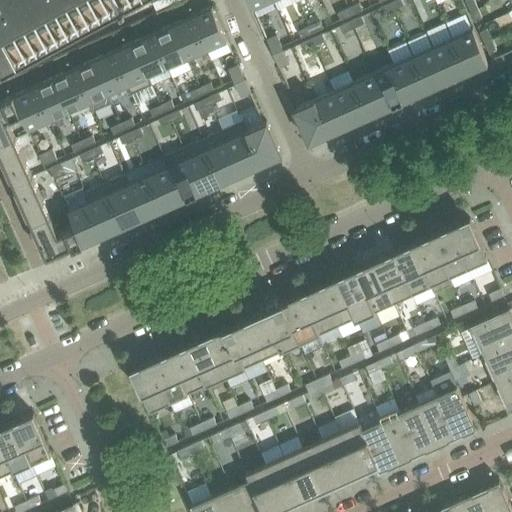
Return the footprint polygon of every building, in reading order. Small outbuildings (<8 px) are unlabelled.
[(0,0),(0,70),(2,74),(5,72),(64,40),(121,9),(121,10),(126,8),(126,7),(138,0),(0,0)] [(403,4),(401,0),(394,0),(389,2),(393,9),(403,4)] [(477,6),(474,0),(465,0),(470,9),(477,6)] [(362,9),(359,2),(348,7),(352,14),(362,9)] [(393,9),(389,2),(379,7),(382,14),(393,9)] [(482,17),(477,6),(470,9),(475,20),(482,17)] [(211,7),(192,15),(207,49),(226,40),(211,7)] [(352,14),(348,7),(337,12),(341,19),(352,14)] [(207,49),(192,15),(172,24),(187,58),(207,49)] [(364,22),(361,15),(350,20),(353,27),(364,22)] [(323,27),(320,20),(309,25),(312,32),(323,27)] [(353,27),(350,20),(339,25),(342,32),(353,27)] [(187,58),(172,24),(152,33),(167,66),(187,58)] [(312,32),(309,25),(298,30),(301,37),(312,32)] [(488,61),(473,27),(452,36),(467,70),(488,61)] [(491,39),(486,28),(479,31),(484,42),(491,39)] [(167,66),(152,33),(132,42),(147,75),(167,66)] [(325,40),(322,33),(311,38),(314,45),(325,40)] [(282,45),(277,34),(266,38),(267,38),(272,50),(282,45)] [(467,70),(452,36),(432,45),(447,79),(467,70)] [(314,45),(311,38),(300,42),(303,50),(314,45)] [(496,50),(491,39),(484,42),(489,53),(496,50)] [(147,75),(132,42),(112,51),(127,84),(147,75)] [(447,79),(432,45),(413,54),(428,88),(447,79)] [(289,61),(284,50),(274,54),(279,66),(289,61)] [(127,84),(112,51),(93,60),(107,93),(127,84)] [(428,88),(413,54),(393,63),(408,97),(428,88)] [(107,93),(93,60),(73,69),(88,102),(107,93)] [(244,75),(238,63),(237,64),(229,68),(234,79),(244,75)] [(408,97),(393,63),(373,72),(388,105),(408,97)] [(88,102),(73,69),(53,77),(68,111),(88,102)] [(388,105),(373,72),(353,81),(369,114),(388,105)] [(68,111),(53,77),(34,86),(49,119),(68,111)] [(251,90),(246,79),(236,83),(241,95),(249,91),(251,90)] [(213,88),(210,81),(200,86),(203,93),(213,88)] [(369,114),(353,81),(334,89),(349,123),(369,114)] [(49,119),(34,86),(14,95),(21,111),(29,128),(49,119)] [(203,93),(200,86),(189,90),(192,98),(203,93)] [(349,123),(334,89),(314,98),(329,132),(349,123)] [(219,91),(208,96),(211,103),(222,98),(219,91)] [(21,111),(14,95),(0,101),(0,142),(14,136),(6,118),(21,111)] [(201,108),(211,103),(208,96),(198,100),(201,108)] [(329,132),(314,98),(297,106),(294,107),(309,141),(329,132)] [(174,106),(171,99),(160,103),(163,111),(174,106)] [(163,111),(160,103),(150,108),(153,115),(163,111)] [(179,109),(169,113),(172,121),(183,116),(179,109)] [(172,121),(169,113),(158,118),(162,125),(172,121)] [(135,124),(131,116),(121,121),(124,128),(135,124)] [(281,153),(266,120),(246,129),(260,162),(281,153)] [(124,128),(121,121),(110,126),(114,133),(124,128)] [(140,126),(129,131),(133,139),(143,134),(140,126)] [(260,162),(246,129),(227,138),(241,171),(260,162)] [(133,139),(129,131),(119,136),(122,143),(133,139)] [(95,141),(92,134),(81,139),(85,146),(95,141)] [(31,175),(14,136),(0,142),(0,152),(14,183),(31,175)] [(241,171),(227,138),(207,146),(222,180),(241,171)] [(85,146),(81,139),(71,143),(74,151),(85,146)] [(100,144),(90,149),(93,156),(104,151),(100,144)] [(222,180),(207,146),(188,155),(202,189),(222,180)] [(57,159),(52,147),(45,150),(50,162),(57,159)] [(93,156),(90,149),(79,153),(83,161),(93,156)] [(50,162),(45,150),(40,153),(38,153),(43,165),(50,162)] [(202,189),(188,155),(168,164),(183,198),(202,189)] [(63,161),(56,164),(61,175),(68,172),(63,161)] [(61,175),(56,164),(49,167),(54,178),(61,175)] [(183,198),(168,164),(148,173),(163,206),(183,198)] [(163,206),(148,173),(128,182),(143,215),(163,206)] [(49,215),(31,175),(14,183),(32,222),(49,215)] [(143,215),(128,182),(108,191),(123,225),(143,215)] [(123,225),(108,191),(88,200),(103,233),(123,225)] [(103,233),(88,200),(68,209),(76,225),(84,242),(103,233)] [(57,234),(49,215),(32,222),(47,254),(71,243),(73,247),(84,242),(76,225),(57,234)] [(488,258),(475,230),(476,230),(470,217),(461,221),(460,220),(449,225),(468,267),(488,258)] [(468,267),(449,225),(448,226),(448,227),(442,230),(442,229),(431,234),(449,275),(468,267)] [(449,275),(431,234),(429,234),(430,235),(424,238),(423,237),(412,242),(431,284),(449,275)] [(431,284),(412,242),(411,243),(411,244),(405,247),(404,245),(393,250),(412,292),(431,284)] [(412,292),(393,250),(392,251),(392,252),(386,255),(386,254),(375,259),(393,300),(412,292)] [(393,300),(375,259),(363,264),(364,265),(358,268),(357,267),(356,267),(375,309),(393,300)] [(375,309),(356,267),(345,272),(345,273),(339,276),(338,275),(337,275),(356,317),(375,309)] [(356,317),(337,275),(326,281),(327,282),(320,285),(320,283),(319,284),(337,325),(356,317)] [(337,325),(319,284),(307,289),(308,290),(302,293),(301,292),(300,292),(319,334),(337,325)] [(504,295),(501,287),(489,293),(492,300),(504,295)] [(319,334),(300,292),(289,297),(289,298),(283,301),(282,300),(300,342),(319,334)] [(477,307),(474,299),(462,304),(466,312),(477,307)] [(300,342),(282,300),(270,306),(270,307),(264,310),(263,309),(281,350),(300,342)] [(466,312),(462,304),(450,309),(454,317),(466,312)] [(511,305),(471,324),(474,329),(483,349),(482,349),(484,353),(511,340),(511,305)] [(281,350),(263,309),(251,314),(251,315),(245,318),(244,317),(263,359),(281,350)] [(440,323),(437,316),(425,321),(428,329),(440,323)] [(263,359),(244,317),(232,323),(233,324),(226,327),(226,325),(226,326),(244,367),(263,359)] [(428,329),(425,321),(413,326),(417,334),(428,329)] [(244,367),(226,326),(213,331),(214,332),(208,335),(226,375),(244,367)] [(403,340),(399,332),(388,338),(391,345),(403,340)] [(226,375),(208,335),(199,339),(198,338),(188,342),(207,384),(226,375)] [(391,345),(388,338),(376,343),(379,351),(391,345)] [(430,345),(427,338),(415,343),(418,351),(430,345)] [(511,340),(484,353),(486,356),(495,376),(496,380),(511,373),(511,340)] [(207,384),(188,342),(186,343),(186,344),(180,347),(180,346),(170,350),(188,392),(207,384)] [(418,351),(415,343),(403,348),(406,356),(418,351)] [(366,357),(362,349),(350,354),(354,362),(366,357)] [(188,392),(170,350),(168,351),(169,352),(163,355),(162,354),(151,359),(170,400),(188,392)] [(457,365),(452,353),(445,356),(450,368),(457,365)] [(354,362),(350,354),(339,360),(342,367),(354,362)] [(392,362),(389,355),(377,360),(381,367),(392,362)] [(170,400),(151,359),(140,364),(140,365),(131,369),(137,382),(150,409),(170,400)] [(381,367),(377,360),(365,365),(369,373),(381,367)] [(463,376),(457,365),(450,368),(455,380),(463,376)] [(355,379),(352,371),(339,377),(343,384),(355,379)] [(332,380),(329,373),(317,378),(320,386),(327,382),(332,380)] [(511,407),(511,373),(496,380),(498,384),(498,383),(507,403),(509,409),(511,407)] [(320,386),(317,378),(305,383),(308,391),(320,386)] [(327,382),(320,386),(323,393),(335,388),(332,380),(327,382)] [(291,390),(287,383),(275,388),(279,395),(291,390)] [(476,427),(457,385),(437,394),(455,435),(463,431),(463,433),(476,427)] [(308,391),(311,398),(323,393),(320,386),(308,391)] [(279,395),(275,388),(264,393),(267,401),(279,395)] [(481,401),(476,389),(469,392),(474,404),(481,401)] [(305,401),(302,393),(290,399),(293,406),(305,401)] [(455,435),(437,394),(418,402),(437,444),(449,439),(449,438),(455,435)] [(253,407),(250,399),(238,404),(242,412),(253,407)] [(437,444),(418,402),(399,410),(418,452),(425,448),(426,449),(437,444)] [(242,412),(238,404),(226,410),(230,417),(242,412)] [(280,413),(276,405),(264,410),(268,418),(280,413)] [(268,418),(264,410),(253,416),(256,423),(268,418)] [(418,452),(399,410),(381,419),(399,461),(411,456),(411,455),(418,452)] [(52,453),(39,426),(40,425),(33,412),(21,417),(21,419),(15,421),(15,420),(14,421),(32,462),(52,453)] [(216,424),(213,416),(201,421),(204,429),(216,424)] [(399,461),(381,419),(362,427),(377,462),(380,469),(388,465),(388,466),(399,461)] [(32,462),(14,421),(2,426),(3,427),(0,428),(0,439),(14,470),(32,462)] [(204,429),(201,421),(189,426),(193,434),(204,429)] [(377,462),(362,427),(359,421),(340,429),(358,470),(377,462)] [(242,430),(239,422),(227,427),(230,435),(242,430)] [(230,435),(227,427),(215,432),(218,440),(230,435)] [(358,470),(340,429),(321,438),(340,479),(358,470)] [(178,441),(175,433),(165,437),(169,445),(178,441)] [(340,479),(321,438),(302,446),(321,487),(340,479)] [(0,476),(14,470),(0,439),(0,476)] [(204,446),(201,439),(189,444),(193,452),(204,446)] [(193,452),(189,444),(177,449),(181,457),(193,452)] [(321,487),(302,446),(284,454),(302,495),(321,487)] [(302,495),(284,454),(265,463),(283,504),(302,495)] [(283,504),(265,463),(246,471),(249,478),(264,511),(265,511),(266,511),(283,504)] [(264,511),(249,478),(230,486),(241,511),(264,511)] [(511,511),(511,507),(499,480),(487,485),(487,486),(482,489),(491,511),(511,511)] [(68,490),(65,482),(53,488),(56,495),(68,490)] [(241,511),(230,486),(211,495),(219,511),(241,511)] [(491,511),(482,489),(473,493),(473,492),(462,496),(469,511),(491,511)] [(41,502),(38,494),(26,500),(30,507),(41,502)] [(219,511),(211,495),(192,503),(196,511),(219,511)] [(469,511),(462,496),(449,502),(450,503),(444,506),(446,511),(469,511)] [(18,511),(30,507),(26,500),(14,505),(17,511),(18,511)] [(82,511),(83,511),(78,500),(52,511),(82,511)]
